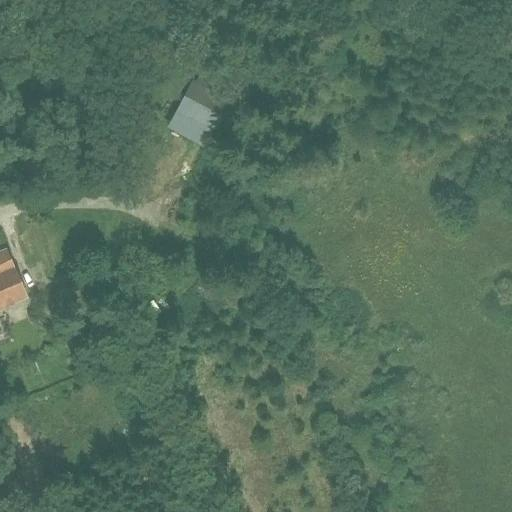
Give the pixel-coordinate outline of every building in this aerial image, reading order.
[(227,90),(200,76),(197,82),(191,79),(176,106),(215,129),(230,100),(224,96),(227,90)] [(0,271),(11,267),(4,249),(0,250),(0,271)] [(0,309),(25,298),(11,267),(0,271),(0,309)] [(114,334),(133,326),(124,303),(106,310),(114,334)] [(51,411),(81,402),(75,383),(45,393),(51,411)]
